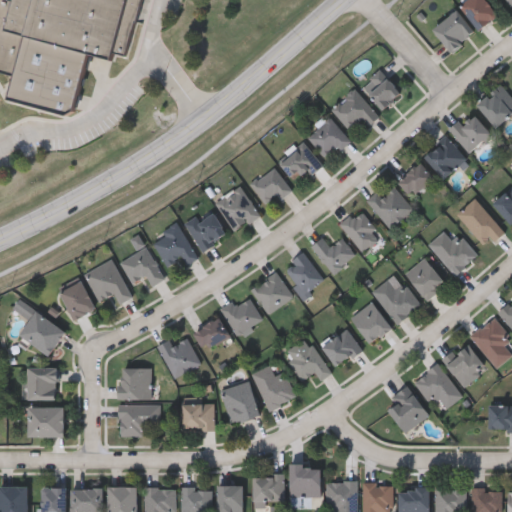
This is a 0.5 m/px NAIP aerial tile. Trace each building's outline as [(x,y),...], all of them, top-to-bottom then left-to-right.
[(0,0),(141,0),(127,54),(114,51),(112,58),(89,52),(72,116),(7,99),(14,75),(0,71),(0,0)] [(478,28),(458,3),(461,0),(486,0),(497,13),(478,28)] [(451,50),(432,27),(455,7),(474,31),(451,50)] [(401,91),(381,108),(361,83),(380,67),(401,91)] [(511,95),(511,112),(496,126),(476,102),(500,82),(511,95)] [(332,105),(358,87),(378,117),(369,123),(364,115),(347,127),(332,105)] [(490,132),(468,151),(449,127),(471,109),(490,132)] [(326,157),(308,135),(330,116),(349,138),(326,157)] [(466,156),(444,177),(423,155),(445,134),(466,156)] [(279,161),(305,141),(323,164),(311,173),(306,166),(292,177),(279,161)] [(434,175),(413,196),(397,181),(418,160),(434,175)] [(276,193),(266,202),(250,184),(272,165),(292,188),(281,198),(276,193)] [(511,223),(511,224),(492,201),(511,183),(511,223)] [(215,201),(240,184),(259,213),(235,230),(215,201)] [(381,195),(394,184),(413,208),(389,227),(367,198),(377,190),(381,195)] [(503,233),(483,246),(458,209),(478,196),(503,233)] [(227,233),(202,249),(185,222),(211,207),(227,233)] [(340,222),(360,207),(381,236),(361,251),(340,222)] [(164,235),(161,229),(179,220),(197,258),(185,263),(181,256),(165,264),(154,240),(164,235)] [(455,274),(428,243),(443,229),(451,237),(458,232),(477,254),(455,274)] [(311,244),(322,236),(329,245),(342,236),(356,254),(332,272),(311,244)] [(163,278),(150,285),(146,275),(131,281),(120,259),(149,246),(163,278)] [(290,260),(302,250),(325,278),(304,295),(284,272),(293,264),(290,260)] [(405,272),(425,256),(446,283),(426,298),(405,272)] [(131,296),(119,302),(114,292),(98,300),(84,272),(112,257),(131,296)] [(293,296),(268,313),(251,287),(276,271),(293,296)] [(402,279),(421,303),(397,321),(372,290),(388,277),(395,285),(402,279)] [(74,319),(59,291),(80,279),(95,307),(74,319)] [(235,332),(221,307),(248,293),(261,318),(235,332)] [(368,342),(351,314),(373,300),(391,328),(368,342)] [(511,326),(499,311),(511,300),(511,326)] [(64,331),(47,354),(18,332),(36,309),(64,331)] [(231,335),(205,350),(193,331),(219,315),(231,335)] [(511,353),(497,366),(470,335),(493,315),(511,336),(511,339),(506,345),(511,351),(511,353)] [(362,348),(336,366),(320,343),(346,325),(362,348)] [(170,338),(172,343),(188,336),(200,364),(174,376),(158,343),(170,338)] [(331,372),(321,378),(315,370),(302,379),(283,351),(308,336),(331,372)] [(443,357),(466,340),(486,368),(463,385),(443,357)] [(414,377),(440,361),(461,395),(435,410),(414,377)] [(285,372),(296,396),(269,408),(252,372),(271,363),(276,376),(285,372)] [(56,398),(27,398),(27,366),(56,366),(56,398)] [(151,367),(151,398),(119,397),(119,366),(151,367)] [(222,387),(250,380),(259,414),(231,422),(222,387)] [(399,400),(394,394),(407,384),(429,414),(404,431),(388,408),(399,400)] [(214,402),(214,428),(182,428),(182,402),(214,402)] [(119,403),(160,403),(160,425),(149,425),(149,434),(119,434),(119,403)] [(511,403),(511,428),(489,428),(489,403),(511,403)] [(63,405),(63,435),(28,435),(28,405),(63,405)] [(320,495),(311,496),(312,502),(290,502),(290,465),(320,465),(320,495)] [(284,501),(267,501),(267,507),(253,507),(253,474),(284,474),(284,501)] [(357,511),(336,511),(336,507),(327,507),(327,480),(357,480),(357,511)] [(393,482),(393,511),(363,511),(363,482),(393,482)] [(242,484),(242,511),(217,511),(217,484),(242,484)] [(0,511),(0,485),(27,485),(27,511),(0,511)] [(65,486),(65,511),(40,511),(40,486),(65,486)] [(136,511),(108,511),(108,486),(136,486),(136,511)] [(175,486),(175,511),(144,511),(144,486),(175,486)] [(181,511),(181,486),(211,486),(211,511),(181,511)] [(399,511),(399,486),(429,486),(429,511),(399,511)] [(467,487),(466,508),(458,508),(458,511),(435,511),(436,487),(467,487)] [(70,488),(102,488),(102,511),(70,511),(70,488)] [(472,511),(472,488),(502,488),(502,511),(472,511)]
